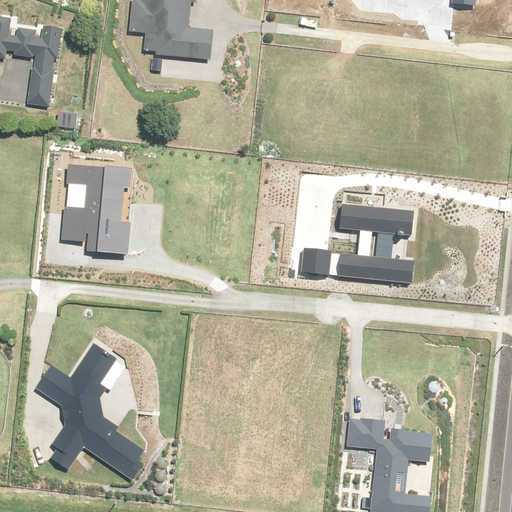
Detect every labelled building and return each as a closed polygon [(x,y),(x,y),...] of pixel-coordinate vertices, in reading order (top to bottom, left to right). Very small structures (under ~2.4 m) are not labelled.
[(133,0),(130,33),(146,35),(144,55),(212,61),(215,32),(191,30),(194,0),(133,0)] [(455,0),(454,8),(477,10),(477,0),(455,0)] [(12,18),(0,17),(0,16),(0,57),(3,58),(6,59),(7,51),(16,52),(16,55),(30,58),(33,58),(33,55),(36,56),(36,62),(35,67),(33,67),(28,103),(50,107),(55,70),(53,70),(55,58),(58,59),(61,40),(36,37),(37,31),(18,28),(17,36),(9,35),(12,18)] [(129,128),(133,104),(134,100),(117,97),(114,118),(113,124),(112,126),(120,127),(129,128)] [(133,173),(69,167),(63,241),(90,244),(89,252),(129,256),(132,226),(123,225),(126,190),(132,191),(133,173)] [(344,255),(342,277),(415,283),(416,265),(392,263),(395,234),(413,236),(415,215),(341,209),(340,232),(362,233),(360,256),(344,255)] [(330,254),(305,252),(303,273),(329,275),(330,254)] [(67,427),(54,446),(60,450),(53,460),(69,471),(84,448),(133,481),(144,465),(140,463),(147,453),(117,433),(119,429),(103,418),(101,399),(107,390),(101,385),(117,361),(96,346),(73,381),(53,368),(39,389),(62,404),(67,427)] [(393,425),(352,422),(350,449),(378,451),(373,511),(430,511),(432,500),(405,498),(408,460),(429,461),(432,435),(392,432),(393,425)]
